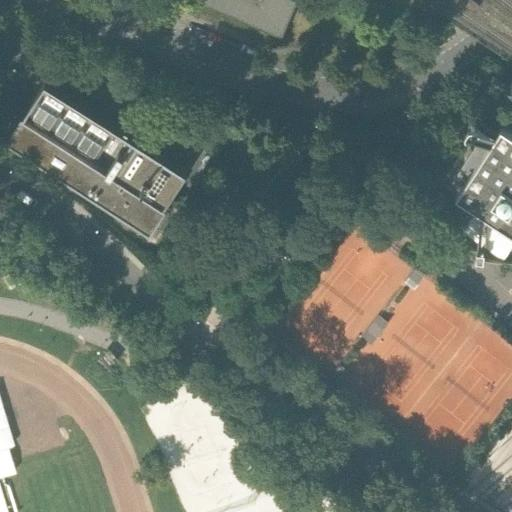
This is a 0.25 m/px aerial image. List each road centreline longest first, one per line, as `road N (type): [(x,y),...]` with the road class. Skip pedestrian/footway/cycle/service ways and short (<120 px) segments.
road 1 (unclassified): [(456,511),(207,346),(50,210),(0,181)]
road 2 (tertiary): [(42,0),(244,87),(337,108),(420,91),(452,73),(511,15)]
